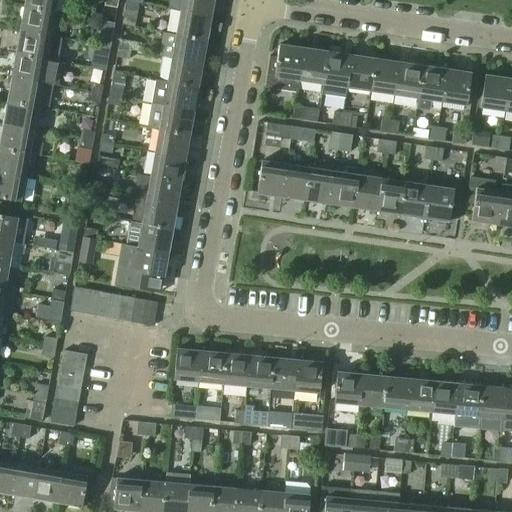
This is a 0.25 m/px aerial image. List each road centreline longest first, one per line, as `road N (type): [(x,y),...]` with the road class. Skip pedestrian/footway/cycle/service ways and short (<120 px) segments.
road 1 (residential): [(511,349),(219,322),(200,312),(254,4)]
road 2 (residential): [(511,42),(254,4)]
